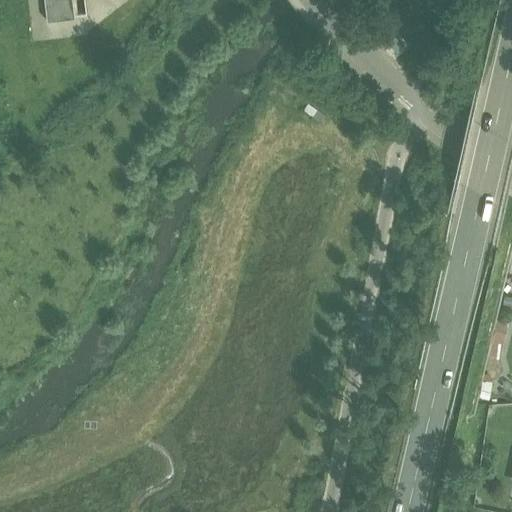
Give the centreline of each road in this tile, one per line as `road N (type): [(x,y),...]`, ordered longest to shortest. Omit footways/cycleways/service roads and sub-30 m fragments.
road 1 (primary): [(405,511),(511,47)]
road 2 (unclassified): [(329,511),(395,160),(424,111)]
road 3 (unclassified): [(424,111),(316,0)]
